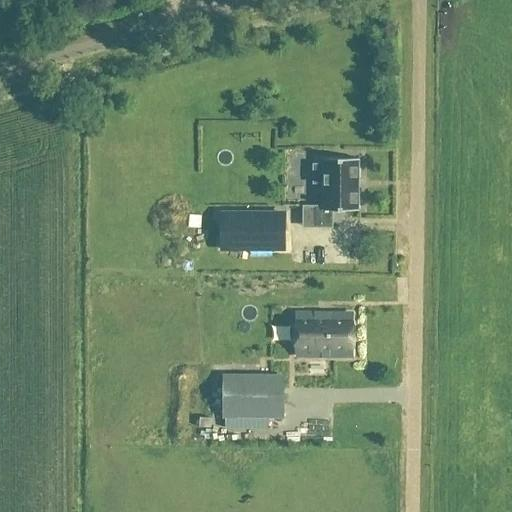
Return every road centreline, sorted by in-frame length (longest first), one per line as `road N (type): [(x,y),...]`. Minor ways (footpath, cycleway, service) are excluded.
road 1 (unclassified): [(418,0),(411,511)]
road 2 (unclassified): [(0,70),(260,0)]
